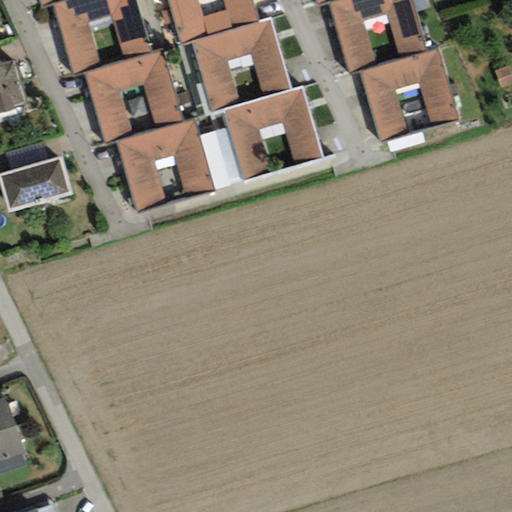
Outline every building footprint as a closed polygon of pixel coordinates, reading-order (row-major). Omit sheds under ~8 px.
[(132,0),(64,0),(51,4),(69,68),(93,55),(83,20),(110,12),(120,49),(146,46),(132,0)] [(248,0),(165,0),(176,37),(200,25),(192,0),(221,0),(227,18),(253,16),(248,0)] [(407,0),(342,0),(326,5),(344,69),(368,56),(358,20),(385,13),(395,49),(421,47),(407,0)] [(267,20),(190,42),(208,106),(231,93),(221,58),(249,50),(259,87),(285,84),(267,20)] [(435,53),(358,75),(376,139),(400,126),(390,90),(417,83),(428,119),(453,117),(435,53)] [(160,54),(83,76),(101,140),(125,127),(115,92),(142,84),(152,121),(178,118),(160,54)] [(11,64),(0,66),(0,108),(21,103),(11,64)] [(301,91),(224,112),(242,176),(265,163),(255,128),(283,120),(293,157),(319,155),(301,91)] [(191,124),(114,146),(132,210),(156,197),(146,162),(173,154),(183,191),(209,188),(191,124)] [(56,160),(0,176),(0,195),(5,213),(66,196),(56,160)] [(0,399),(0,457),(18,452),(1,399),(0,399)]
